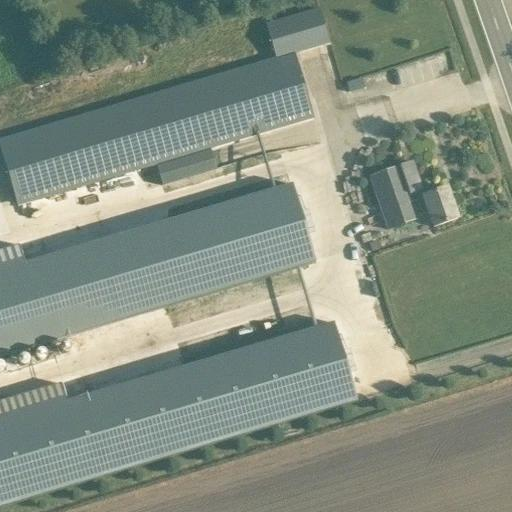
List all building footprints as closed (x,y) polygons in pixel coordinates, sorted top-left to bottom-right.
[(0,151),(17,208),(157,166),(162,185),(214,169),(209,151),(313,120),(294,55),(330,45),(319,10),(265,26),(275,59),(0,140),(0,151)] [(448,55),(360,75),(364,89),(351,92),(353,97),(452,75),(448,55)] [(412,162),(369,177),(387,230),(414,221),(413,218),(428,213),(433,228),(457,219),(446,188),(423,196),(412,162)] [(0,358),(16,353),(161,310),(166,309),(279,275),(300,269),(314,264),(314,263),(304,231),(299,213),(291,185),(140,231),(67,252),(40,260),(24,265),(18,246),(0,251),(0,358)] [(0,509),(58,492),(203,449),(320,414),(356,403),(346,369),(341,352),(332,324),(318,329),(184,369),(181,369),(108,391),(81,399),(65,404),(60,385),(27,395),(0,402),(0,509)]
